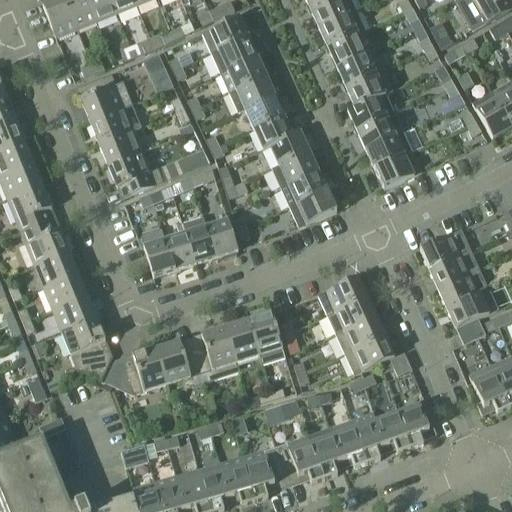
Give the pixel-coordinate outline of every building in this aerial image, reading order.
[(85,0),(64,0),(63,1),(76,34),(96,26),(85,0)] [(109,0),(85,0),(96,26),(116,18),(109,0)] [(132,0),(109,0),(116,18),(136,10),(132,0)] [(155,0),(132,0),(136,10),(156,2),(155,0)] [(303,0),(310,13),(338,0),(303,0)] [(338,0),(310,13),(318,33),(356,16),(348,0),(338,0)] [(422,0),(413,0),(412,1),(419,12),(426,8),(422,0)] [(511,0),(468,0),(479,19),(485,29),(508,15),(502,5),(511,0)] [(76,34),(63,1),(42,9),(56,43),(76,34)] [(399,8),(404,17),(412,13),(407,4),(399,8)] [(229,8),(209,17),(213,26),(234,16),(229,8)] [(412,13),(404,17),(409,27),(417,23),(412,13)] [(318,33),(327,53),(358,39),(365,35),(356,16),(318,33)] [(213,26),(209,17),(199,21),(203,30),(213,26)] [(511,20),(501,27),(507,37),(511,33),(511,20)] [(210,58),(218,55),(248,41),(239,21),(201,38),(210,58)] [(507,37),(501,27),(489,34),(495,44),(507,37)] [(180,31),(170,36),(174,44),(184,39),(180,31)] [(174,44),(170,36),(161,41),(165,49),(174,44)] [(446,37),(436,43),(441,53),(452,47),(446,37)] [(327,53),(336,72),(367,58),(358,39),(327,53)] [(218,55),(227,75),(257,61),(248,41),(218,55)] [(419,46),(424,56),(433,51),(428,42),(419,46)] [(472,43),(463,48),(468,56),(477,51),(472,43)] [(139,47),(130,51),(134,62),(144,58),(139,47)] [(468,56),(463,48),(444,59),(449,67),(468,56)] [(134,62),(130,51),(120,55),(124,66),(134,62)] [(433,51),(424,56),(429,65),(438,61),(433,51)] [(336,72),(345,92),(383,75),(374,55),(367,58),(336,72)] [(157,60),(143,66),(149,80),(164,73),(157,60)] [(220,79),(228,98),(266,81),(257,61),(227,75),(220,79)] [(168,66),(172,76),(181,72),(176,62),(168,66)] [(101,66),(91,70),(94,78),(104,74),(101,66)] [(94,78),(91,70),(81,74),(84,82),(94,78)] [(181,72),(172,76),(177,86),(185,82),(181,72)] [(345,92),(354,110),(354,112),(377,101),(378,102),(385,98),(392,95),(383,75),(345,92)] [(80,103),(89,126),(132,109),(122,86),(115,89),(110,78),(86,88),(90,99),(80,103)] [(466,78),(457,83),(463,93),(472,88),(466,78)] [(440,85),(446,94),(454,89),(448,80),(440,85)] [(237,117),(244,114),(275,100),(274,100),(278,98),(273,85),(269,87),(266,81),(228,98),(237,117)] [(511,89),(510,86),(491,96),(511,132),(511,131),(511,89)] [(454,89),(446,94),(451,103),(459,98),(454,89)] [(511,132),(491,96),(471,108),(492,143),(511,132)] [(346,114),(356,135),(394,117),(385,98),(378,102),(377,101),(354,112),(354,110),(346,114)] [(244,114),(253,134),(284,120),(275,100),(244,114)] [(0,103),(0,129),(14,123),(5,101),(0,103)] [(186,105),(191,115),(199,111),(195,101),(186,105)] [(170,105),(176,117),(183,113),(178,102),(170,105)] [(89,126),(98,148),(133,134),(141,131),(132,109),(89,126)] [(199,111),(191,115),(195,125),(204,121),(199,111)] [(183,113),(176,117),(181,129),(189,125),(183,113)] [(356,135),(365,154),(403,137),(394,117),(356,135)] [(462,122),(467,131),(475,127),(470,117),(462,122)] [(263,154),(270,151),(270,150),(292,140),(292,139),(297,136),(292,124),(287,127),(284,120),(253,134),(263,154)] [(0,129),(0,154),(23,145),(14,123),(0,129)] [(475,127),(467,131),(473,141),(481,136),(475,127)] [(194,135),(191,129),(178,134),(181,140),(194,135)] [(98,148),(107,170),(142,156),(133,134),(98,148)] [(270,151),(279,170),(309,156),(299,135),(297,136),(292,139),(292,140),(270,150),(270,151)] [(365,154),(374,174),(411,157),(403,137),(365,154)] [(205,144),(209,154),(218,150),(213,140),(205,144)] [(0,180),(32,168),(23,145),(0,154),(0,180)] [(218,150),(209,154),(214,164),(222,160),(218,150)] [(142,156),(107,170),(117,193),(127,189),(131,200),(164,186),(160,176),(152,179),(142,156)] [(271,173),(280,193),(318,176),(309,156),(279,170),(271,173)] [(411,157),(374,174),(383,194),(407,184),(421,177),(411,157)] [(0,180),(0,186),(7,204),(42,190),(32,168),(0,180)] [(280,193),(289,212),(327,195),(323,188),(327,187),(322,176),(318,177),(318,176),(280,193)] [(199,178),(189,182),(193,191),(203,187),(199,178)] [(221,183),(224,194),(233,191),(230,181),(221,183)] [(193,191),(189,182),(179,186),(183,195),(193,191)] [(7,204),(21,237),(45,227),(41,217),(51,213),(42,190),(7,204)] [(233,191),(224,194),(227,204),(236,201),(233,191)] [(159,195),(149,199),(153,207),(163,203),(159,195)] [(327,195),(289,212),(298,233),(306,230),(336,216),(327,195)] [(153,207),(149,199),(139,203),(143,212),(153,207)] [(511,209),(501,215),(511,236),(511,235),(511,209)] [(182,227),(185,237),(195,269),(216,262),(206,231),(203,221),(182,227)] [(234,224),(237,235),(246,232),(243,222),(234,224)] [(228,224),(206,231),(216,262),(224,260),(225,263),(236,259),(235,256),(237,255),(228,224)] [(21,237),(34,271),(69,257),(59,233),(49,238),(45,227),(21,237)] [(246,232),(237,235),(240,245),(249,242),(246,232)] [(419,253),(428,274),(469,255),(459,235),(419,253)] [(185,237),(165,244),(175,275),(195,269),(185,237)] [(175,275),(165,244),(143,251),(153,282),(175,275)] [(428,274),(437,293),(478,275),(469,255),(428,274)] [(34,271),(43,293),(78,279),(69,257),(34,271)] [(437,293),(446,313),(487,294),(478,275),(437,293)] [(43,293),(52,315),(87,301),(78,279),(43,293)] [(317,299),(326,320),(366,302),(357,281),(317,299)] [(16,289),(8,293),(13,305),(21,302),(16,289)] [(446,313),(456,333),(478,323),(496,315),(487,294),(446,313)] [(52,315),(61,337),(96,323),(87,301),(52,315)] [(326,320),(335,340),(375,321),(366,302),(326,320)] [(17,315),(22,327),(31,324),(26,312),(17,315)] [(4,318),(8,330),(16,327),(11,315),(4,318)] [(271,317),(247,324),(258,360),(261,369),(285,362),(271,317)] [(506,317),(495,322),(499,330),(510,326),(506,317)] [(335,340),(344,359),(384,341),(375,321),(335,340)] [(499,330),(495,322),(484,327),(488,336),(499,330)] [(96,323),(61,337),(75,371),(76,374),(100,384),(111,361),(97,354),(95,350),(105,346),(96,323)] [(478,323),(456,333),(463,350),(485,339),(478,323)] [(31,324),(22,327),(27,339),(35,336),(31,324)] [(247,324),(224,331),(235,367),(258,360),(247,324)] [(280,328),(283,338),(292,335),(289,325),(280,328)] [(16,327),(8,330),(13,341),(20,338),(16,327)] [(204,350),(194,354),(204,387),(238,377),(235,367),(224,331),(200,339),(204,350)] [(292,335),(283,338),(290,359),(299,356),(292,335)] [(354,380),(379,368),(389,364),(394,362),(384,341),(344,359),(354,380)] [(179,345),(156,353),(167,388),(180,384),(183,394),(204,387),(194,354),(183,357),(179,345)] [(19,356),(24,367),(31,364),(26,353),(19,356)] [(167,388),(156,353),(132,360),(135,370),(124,374),(132,399),(167,388)] [(389,364),(393,372),(397,380),(411,374),(403,357),(394,362),(389,364)] [(511,363),(511,360),(490,370),(509,412),(511,410),(511,363)] [(31,364),(24,367),(28,379),(35,376),(31,364)] [(383,377),(393,372),(389,364),(379,368),(383,377)] [(293,369),(296,380),(305,377),(302,367),(293,369)] [(509,412),(490,370),(468,380),(480,406),(476,408),(481,420),(495,414),(497,418),(509,412)] [(305,377),(296,380),(299,390),(308,387),(305,377)] [(120,384),(108,378),(104,386),(116,392),(120,384)] [(371,379),(360,384),(364,392),(375,387),(371,379)] [(46,402),(39,383),(27,388),(35,407),(46,402)] [(58,383),(47,387),(51,396),(62,391),(58,383)] [(364,392),(360,384),(349,388),(353,397),(364,392)] [(25,390),(19,392),(22,400),(28,398),(25,390)] [(282,393),(270,396),(272,405),(285,401),(282,393)] [(272,405),(270,396),(257,400),(260,409),(272,405)] [(330,397),(318,399),(320,408),(331,406),(330,397)] [(320,408),(318,399),(306,401),(308,410),(320,408)] [(289,422),(284,408),(263,414),(268,429),(289,422)] [(419,409),(397,417),(410,453),(423,448),(421,444),(436,439),(431,427),(426,428),(419,409)] [(373,417),(351,424),(367,468),(380,464),(378,459),(387,456),(375,424),(373,417)] [(397,417),(375,424),(387,456),(395,453),(397,457),(410,453),(397,417)] [(0,421),(0,460),(18,453),(4,419),(0,421)] [(64,433),(60,422),(38,431),(42,442),(64,433)] [(238,422),(231,424),(234,436),(242,433),(238,422)] [(351,424),(330,432),(344,471),(352,468),(354,473),(367,468),(351,424)] [(220,427),(209,431),(211,440),(223,436),(220,427)] [(211,440),(209,431),(197,434),(200,443),(211,440)] [(330,432),(308,440),(324,483),(337,479),(335,474),(344,471),(330,432)] [(308,440),(275,451),(286,487),(287,487),(298,483),(299,487),(309,483),(311,488),(324,483),(308,440)] [(176,441),(165,444),(167,452),(179,449),(176,441)] [(0,507),(2,511),(85,511),(84,508),(73,511),(60,511),(46,476),(44,471),(52,468),(42,443),(18,453),(0,460),(0,507)] [(167,452),(165,444),(153,447),(155,456),(167,452)] [(65,451),(63,456),(65,462),(75,458),(71,448),(65,451)] [(143,449),(120,456),(125,473),(148,466),(143,449)] [(241,461),(243,469),(254,506),(267,502),(266,497),(276,494),(275,491),(286,487),(275,451),(241,461)] [(219,468),(197,474),(208,511),(222,511),(222,510),(231,508),(222,475),(219,468)] [(243,469),(222,475),(231,508),(240,505),(241,510),(254,506),(243,469)] [(208,511),(197,474),(175,480),(184,511),(208,511)] [(184,511),(175,480),(154,487),(160,511),(184,511)] [(131,493),(133,501),(136,511),(160,511),(154,487),(131,493)] [(112,507),(109,508),(110,511),(136,511),(133,501),(112,507)]
